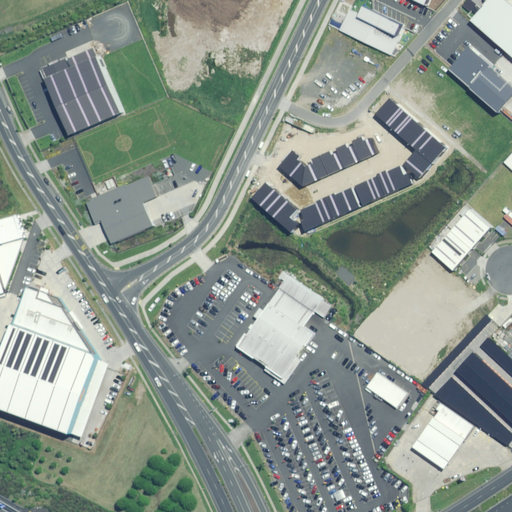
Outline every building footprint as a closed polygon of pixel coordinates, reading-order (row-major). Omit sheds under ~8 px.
[(511,2),(509,0),(491,0),(475,19),(511,52),(511,2)] [(406,22),(370,8),(367,16),(403,30),(406,22)] [(349,14),(341,30),(396,55),(403,39),(349,14)] [(511,73),(479,44),(456,69),(503,111),(511,101),(511,73)] [(127,113),(103,55),(102,56),(98,47),(73,58),(77,66),(73,68),(69,58),(61,61),(60,59),(51,63),(52,65),(44,68),(45,69),(42,70),(47,80),(49,79),(51,79),(75,135),(127,113)] [(147,203),(160,197),(154,183),(151,176),(129,186),(128,184),(120,188),(99,196),(93,199),(94,201),(90,203),(95,216),(99,223),(105,221),(113,238),(115,244),(121,241),(122,242),(149,230),(148,230),(156,227),(157,226),(147,203)] [(472,207),(436,252),(462,272),(498,227),(472,207)] [(0,294),(8,292),(29,236),(23,214),(0,220),(0,294)] [(442,263),(435,256),(427,265),(434,272),(442,263)] [(429,277),(417,266),(414,270),(426,281),(429,277)] [(284,272),(281,278),(286,281),(290,276),(284,272)] [(291,279),(241,348),(286,381),(319,336),(306,327),(318,311),(326,317),(332,308),(291,279)] [(62,297),(33,287),(0,378),(0,405),(88,437),(115,363),(106,359),(103,354),(100,353),(62,297)] [(511,355),(494,338),(485,348),(511,371),(511,355)] [(511,378),(481,351),(464,370),(511,413),(511,378)] [(409,395),(379,373),(369,386),(399,408),(409,395)] [(511,423),(455,381),(439,396),(511,446),(511,423)] [(444,411),(419,447),(450,468),(480,426),(445,402),(441,409),(444,411)]
